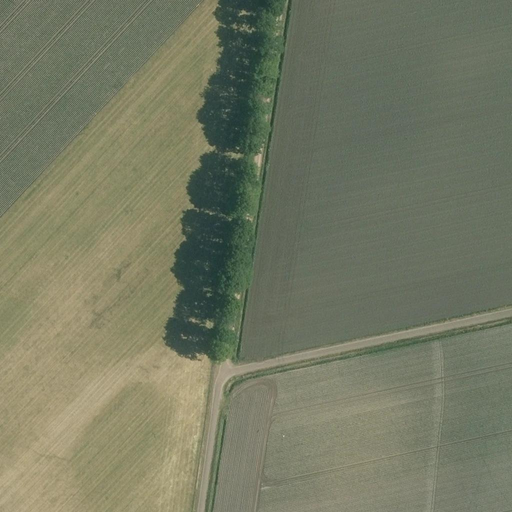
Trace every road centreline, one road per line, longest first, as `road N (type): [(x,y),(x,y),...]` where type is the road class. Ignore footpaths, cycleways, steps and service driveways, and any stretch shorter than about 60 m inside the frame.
road 1 (unclassified): [(199,511),(226,371),(511,312)]
road 2 (track): [(280,0),(226,371)]
